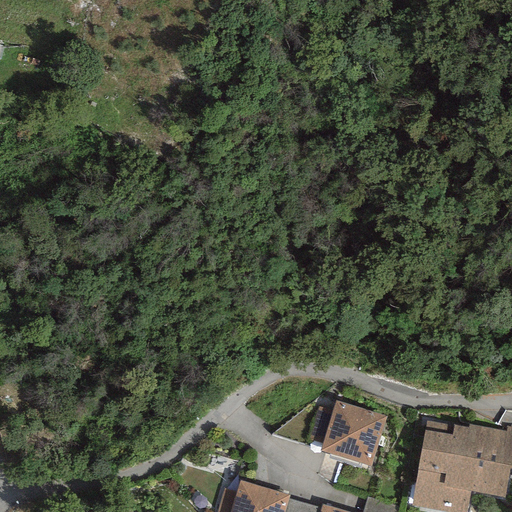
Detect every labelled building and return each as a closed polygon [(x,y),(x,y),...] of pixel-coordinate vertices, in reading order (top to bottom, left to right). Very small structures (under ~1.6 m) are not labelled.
[(386,416),(334,401),(331,411),(321,443),(319,451),(370,467),(386,416)] [(321,443),(331,411),(317,406),(307,439),(321,443)] [(425,421),(424,430),(451,435),(453,426),(425,421)] [(424,430),(411,506),(446,511),(465,511),(470,491),(504,498),(509,469),(511,469),(511,427),(506,426),(505,431),(468,424),(468,427),(453,425),(453,426),(451,435),(424,430)] [(289,495),(240,480),(236,492),(229,511),(283,511),(288,499),(289,495)] [(216,511),(229,511),(236,492),(223,489),(216,511)] [(397,511),(399,507),(367,497),(361,511),(397,511)] [(319,511),(320,508),(288,499),(283,511),(319,511)]
